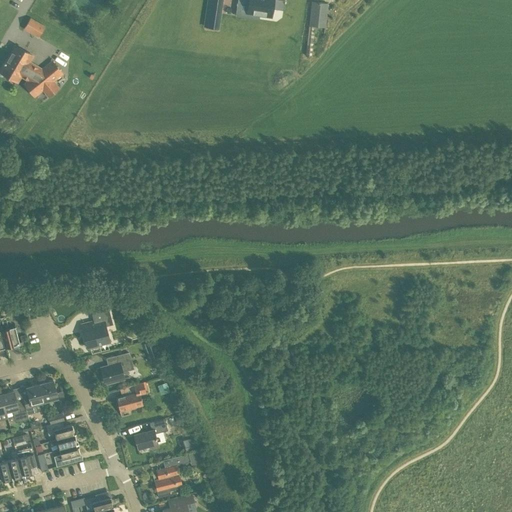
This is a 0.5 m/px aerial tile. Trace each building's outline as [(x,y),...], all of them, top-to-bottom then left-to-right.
[(237,0),(237,3),(248,5),(247,12),(259,14),(271,16),(272,8),(283,10),(285,0),(284,0),(237,0)] [(319,25),(329,25),(330,0),(313,0),(311,53),(318,53),(319,25)] [(220,8),(207,7),(204,26),(217,28),(220,8)] [(38,38),(45,26),(31,18),(23,29),(38,38)] [(41,68),(29,61),(32,56),(14,45),(2,67),(26,81),(23,83),(34,97),(63,73),(52,60),(41,68)] [(95,329),(83,332),(87,347),(109,341),(105,326),(103,318),(102,311),(91,314),(93,321),(95,329)] [(0,329),(0,330),(4,347),(19,343),(14,326),(0,329)] [(151,362),(159,359),(152,340),(144,343),(151,362)] [(106,384),(123,379),(121,372),(133,369),(129,352),(116,356),(118,363),(101,367),(106,384)] [(40,383),(44,401),(58,398),(54,380),(40,383)] [(119,410),(142,405),(139,392),(145,391),(143,382),(133,385),(135,393),(116,397),(119,410)] [(35,403),(44,401),(40,383),(26,386),(28,395),(22,397),(22,398),(23,401),(25,409),(27,414),(35,412),(37,410),(36,407),(36,406),(35,403)] [(23,401),(22,398),(15,399),(13,390),(0,393),(5,412),(12,410),(15,422),(28,419),(27,415),(27,414),(25,409),(23,401)] [(50,424),(64,420),(62,412),(48,416),(50,424)] [(158,447),(155,433),(167,430),(164,418),(151,421),(153,429),(133,435),(134,439),(135,439),(137,449),(149,446),(149,449),(158,447)] [(56,439),(74,434),(71,424),(64,426),(63,421),(46,426),(48,435),(54,434),(56,439)] [(58,449),(77,444),(74,434),(56,439),(50,441),(51,445),(57,444),(58,449)] [(77,444),(58,449),(60,454),(54,456),(56,466),(79,460),(77,455),(79,455),(77,444)] [(15,451),(17,457),(21,475),(32,473),(30,465),(36,463),(32,447),(21,449),(15,451)] [(17,457),(15,451),(11,452),(12,458),(7,460),(11,478),(21,475),(17,457)] [(189,454),(188,453),(163,460),(165,468),(155,470),(158,481),(154,482),(158,496),(170,493),(169,491),(177,489),(176,486),(181,485),(176,465),(194,460),(192,453),(189,454)] [(11,478),(7,460),(2,461),(0,454),(0,476),(1,481),(11,478)] [(89,462),(80,463),(81,473),(89,472),(89,462)] [(187,511),(186,504),(195,501),(193,493),(168,500),(169,507),(162,509),(163,511),(187,511)] [(94,511),(112,507),(110,497),(96,500),(95,496),(84,499),(87,511),(94,509),(94,511)]
